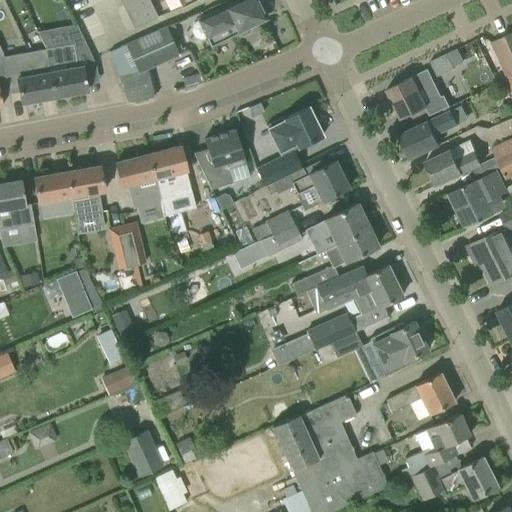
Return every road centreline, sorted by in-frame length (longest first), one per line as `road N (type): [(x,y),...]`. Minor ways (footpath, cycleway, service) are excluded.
road 1 (residential): [(511,424),(329,49)]
road 2 (unclassified): [(0,139),(174,103),(329,49)]
road 3 (unclassified): [(329,49),(446,0)]
